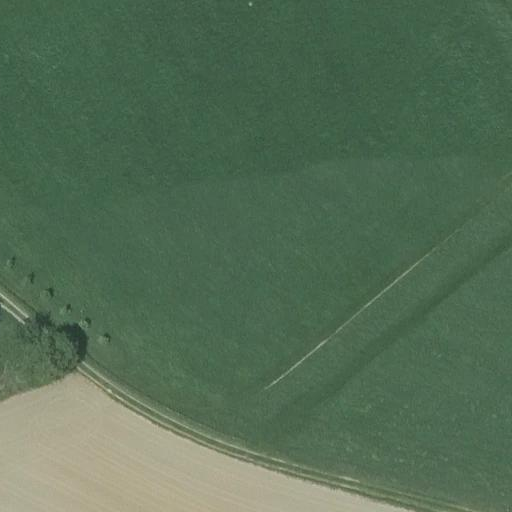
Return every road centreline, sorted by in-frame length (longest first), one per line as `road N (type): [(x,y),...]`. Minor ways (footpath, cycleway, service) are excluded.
road 1 (track): [(0,305),(146,415),(272,466),(479,511)]
road 2 (track): [(0,278),(100,362),(162,401)]
